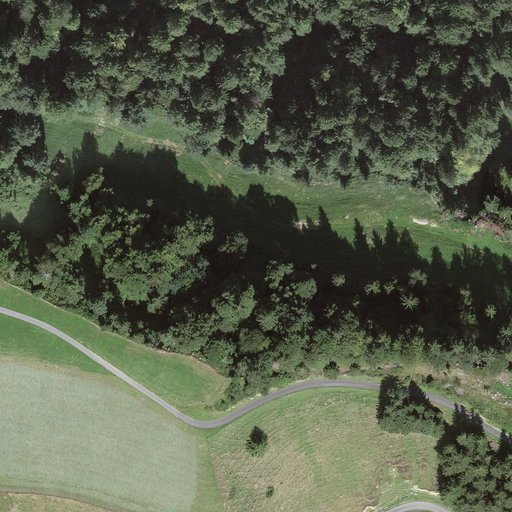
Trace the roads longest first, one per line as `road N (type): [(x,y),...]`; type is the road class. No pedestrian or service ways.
road 1 (track): [(0,309),(67,337),(201,424),(302,385),(340,382),(440,399),(511,440)]
road 2 (track): [(511,251),(415,225),(281,218),(184,148),(0,100)]
